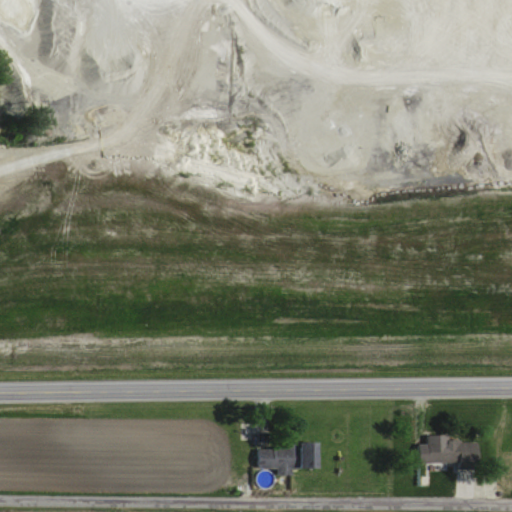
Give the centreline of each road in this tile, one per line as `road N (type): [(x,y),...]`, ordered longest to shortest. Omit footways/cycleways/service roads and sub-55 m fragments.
road 1 (primary): [(511,387),(0,394)]
road 2 (residential): [(511,505),(0,500)]
